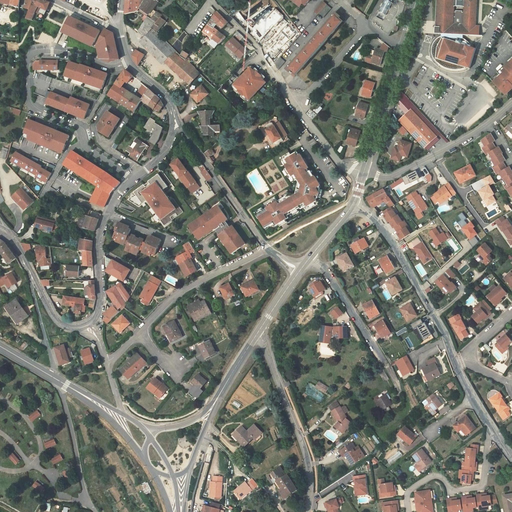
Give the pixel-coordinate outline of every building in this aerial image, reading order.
[(11,0),(11,5),(19,8),(20,0),(11,0)] [(27,0),(26,2),(25,8),(29,10),(33,0),(27,0)] [(26,19),(32,21),(34,15),(35,12),(38,6),(40,7),(47,11),(48,7),(50,3),(43,0),(33,0),(29,10),(26,19)] [(138,11),(144,1),(137,0),(135,0),(135,1),(126,0),(126,15),(138,11)] [(155,0),(144,0),(139,11),(144,15),(147,17),(152,9),(158,1),(155,0)] [(386,15),(392,3),(386,0),(384,0),(379,12),(386,15)] [(436,0),(435,27),(440,27),(439,34),(441,34),(441,36),(440,37),(438,38),(436,40),(435,41),(434,43),(433,44),(432,47),(432,49),(432,50),(432,51),(432,53),(432,56),(433,57),(434,59),(434,60),(435,60),(436,62),(438,64),(440,65),(441,66),(442,67),(443,67),(445,68),(446,69),(448,69),(449,69),(451,70),(453,70),(454,70),(455,70),(457,70),(459,70),(462,69),(464,69),(465,68),(466,67),(470,69),(476,48),(472,47),(471,45),(469,43),(467,41),(466,40),(463,38),(463,35),(477,36),(478,26),(476,26),(477,0),(464,0),(464,7),(464,12),(464,24),(453,24),(454,12),(454,7),(454,0),(436,0)] [(324,2),(315,12),(318,14),(319,13),(327,4),(324,2)] [(324,17),(331,8),(327,4),(319,13),(324,17)] [(156,12),(152,9),(147,17),(151,19),(156,12)] [(455,12),(454,12),(453,24),(464,24),(464,12),(462,12),(462,11),(456,11),(455,12)] [(162,16),(156,12),(151,19),(157,23),(157,22),(162,16)] [(228,23),(217,12),(212,17),(217,23),(223,28),(226,25),(228,23)] [(289,65),(286,69),(294,77),(342,22),(338,18),(340,16),(335,12),(332,16),(328,22),(290,66),(289,65)] [(62,32),(96,48),(98,45),(100,47),(98,49),(101,59),(110,62),(120,60),(117,50),(116,50),(114,43),(116,43),(114,33),(71,13),(62,32)] [(152,29),(157,33),(166,22),(166,21),(168,18),(163,14),(162,16),(157,22),(157,23),(152,29)] [(152,29),(157,23),(151,19),(147,17),(139,31),(146,36),(152,29)] [(213,28),(217,23),(212,17),(211,19),(208,24),(213,28)] [(275,23),(273,24),(274,25),(279,31),(282,34),(290,28),(282,17),(276,22),(275,23)] [(203,32),(212,38),(218,31),(213,28),(208,24),(203,32)] [(146,36),(142,40),(164,62),(165,62),(175,51),(157,33),(152,29),(146,36)] [(218,43),(219,44),(226,37),(218,31),(212,38),(214,40),(218,43)] [(237,33),(235,35),(241,40),(244,37),(238,32),(237,33)] [(241,46),(233,37),(230,40),(226,45),(240,58),(247,51),(243,47),(242,48),(240,47),(241,46)] [(371,63),(372,62),(380,65),(384,51),(376,48),(375,51),(368,49),(366,56),(367,56),(366,59),(367,62),(371,63)] [(145,55),(137,51),(133,57),(133,58),(138,66),(145,55)] [(181,56),(175,51),(165,62),(190,84),(200,73),(186,60),(181,57),(181,56)] [(189,55),(184,51),(181,56),(181,57),(186,60),(189,55)] [(511,56),(510,59),(511,60),(509,61),(511,64),(506,68),(504,66),(491,78),(491,79),(505,95),(511,90),(511,88),(511,56)] [(280,57),(274,63),(278,70),(285,62),(280,57)] [(42,60),(40,61),(40,70),(58,70),(58,61),(42,60)] [(81,66),(70,62),(63,80),(101,94),(108,74),(84,66),(81,65),(81,66)] [(228,80),(227,82),(230,85),(231,86),(233,89),(236,92),(238,94),(241,97),(248,103),(251,101),(250,100),(266,83),(263,80),(260,77),(262,76),(257,72),(256,73),(253,71),(250,68),(242,77),(240,75),(238,77),(234,73),(228,80)] [(256,68),(253,71),(256,73),(257,72),(262,76),(260,77),(263,80),(265,77),(256,68)] [(133,76),(125,70),(109,96),(120,103),(128,91),(122,87),(126,81),(128,83),(133,76)] [(225,77),(215,87),(218,90),(227,82),(228,80),(225,77)] [(363,90),(362,95),(371,98),(373,92),(373,89),(375,83),(366,81),(365,83),(363,90)] [(138,92),(144,96),(149,89),(143,84),(138,92)] [(202,86),(191,95),(198,103),(208,94),(202,86)] [(142,100),(149,105),(156,95),(149,89),(144,96),(142,100)] [(128,91),(120,103),(135,112),(142,100),(136,96),(128,91)] [(55,93),(51,103),(57,105),(56,108),(57,105),(66,109),(65,111),(66,112),(67,109),(72,111),(71,114),(79,117),(80,114),(86,117),(90,105),(75,98),(74,101),(55,93)] [(152,109),(153,110),(160,100),(156,95),(149,105),(152,107),(152,109)] [(164,105),(160,100),(153,110),(158,113),(164,105)] [(356,113),(355,116),(364,119),(366,113),(366,111),(368,105),(360,102),(358,109),(356,113)] [(441,133),(415,106),(399,121),(425,148),(441,133)] [(201,119),(202,119),(202,126),(206,126),(206,129),(202,129),(203,133),(202,134),(203,135),(209,135),(213,137),(213,132),(213,129),(218,129),(220,131),(220,125),(210,125),(210,119),(211,119),(211,115),(213,111),(207,111),(206,110),(205,111),(198,111),(201,116),(201,119)] [(108,111),(98,127),(99,131),(109,137),(120,119),(108,111)] [(260,129),(272,150),(272,151),(275,151),(275,150),(289,142),(290,142),(290,140),(289,139),(277,118),(274,117),(274,118),(260,126),(259,126),(259,129),(260,129)] [(155,123),(156,121),(151,118),(144,128),(153,134),(152,136),(149,141),(155,145),(159,139),(161,132),(162,130),(163,128),(155,123)] [(29,120),(28,122),(23,138),(63,154),(66,145),(64,144),(66,140),(68,141),(70,136),(56,131),(55,134),(53,133),(53,132),(51,131),(52,129),(50,128),(32,121),(29,120)] [(402,127),(399,130),(403,135),(404,134),(407,137),(409,134),(402,127)] [(352,128),(347,143),(356,146),(360,131),(352,128)] [(491,134),(481,141),(485,146),(482,148),(486,155),(489,153),(493,160),(492,160),(495,166),(493,168),(497,174),(499,173),(503,179),(504,179),(508,185),(505,187),(507,190),(508,190),(511,196),(511,197),(511,196),(511,171),(509,167),(507,168),(503,162),(506,160),(502,154),(503,154),(499,147),(496,149),(492,142),(495,141),(491,134)] [(131,147),(130,147),(127,151),(131,153),(130,155),(138,160),(145,149),(146,149),(148,147),(136,139),(134,143),(131,147)] [(396,148),(395,153),(393,152),(392,157),(402,160),(406,158),(406,157),(407,157),(411,144),(400,140),(398,149),(396,148)] [(210,157),(215,154),(211,148),(204,153),(207,158),(208,157),(210,157)] [(72,151),(65,162),(68,165),(67,167),(71,169),(72,167),(78,170),(76,173),(83,177),(85,175),(89,178),(88,180),(98,186),(90,202),(102,207),(104,208),(110,196),(111,194),(118,186),(121,183),(108,174),(89,162),(85,159),(84,159),(79,156),(80,156),(72,151)] [(21,155),(16,152),(11,161),(21,167),(26,158),(21,155)] [(290,153),(283,157),(284,159),(288,165),(286,166),(287,168),(290,174),(292,176),(294,175),(296,179),(299,183),(298,183),(301,187),(300,190),(296,194),(293,196),(291,194),(289,195),(283,198),(277,202),(275,203),(268,207),(267,208),(264,210),(258,214),(256,215),(258,219),(259,218),(264,227),(275,221),(277,225),(279,224),(280,223),(279,221),(283,219),(284,221),(286,220),(289,218),(287,216),(292,213),(298,209),(300,208),(301,209),(307,206),(308,207),(316,201),(317,198),(317,199),(318,197),(320,189),(320,188),(319,188),(320,185),(315,176),(314,177),(310,171),(309,172),(307,169),(309,168),(301,155),(299,156),(297,152),(291,155),(290,153)] [(34,162),(26,158),(21,167),(29,171),(34,162)] [(192,193),(200,187),(179,159),(171,165),(192,193)] [(42,167),(34,162),(29,171),(37,176),(41,168),(42,167)] [(470,165),(455,173),(461,183),(475,176),(470,165)] [(51,174),(41,168),(37,176),(36,177),(46,183),(51,174)] [(202,172),(208,181),(212,178),(206,169),(202,172)] [(421,177),(418,170),(402,178),(403,181),(405,185),(421,177)] [(132,197),(128,200),(139,207),(147,202),(165,226),(173,220),(171,217),(176,213),(178,216),(183,212),(173,198),(170,201),(168,198),(167,197),(165,198),(162,195),(164,193),(162,191),(163,190),(168,187),(159,174),(149,182),(145,185),(144,185),(138,190),(139,192),(132,197)] [(480,192),(488,205),(496,201),(492,195),(494,194),(489,185),(495,182),(490,175),(483,179),(487,187),(481,190),(482,192),(480,192)] [(445,186),(445,187),(439,191),(434,195),(435,196),(432,198),(435,203),(438,201),(440,204),(456,193),(449,183),(445,186)] [(33,201),(21,188),(14,195),(19,201),(18,202),(24,209),(33,201)] [(387,203),(391,200),(388,196),(387,196),(386,192),(384,189),(373,195),(375,198),(378,197),(380,201),(382,200),(383,202),(384,201),(386,204),(387,203)] [(410,201),(409,202),(417,215),(420,213),(428,208),(419,195),(418,196),(416,191),(407,197),(410,201)] [(371,207),(373,208),(381,203),(380,201),(377,203),(375,198),(373,195),(366,198),(368,202),(371,207)] [(196,231),(193,232),(199,240),(212,231),(211,229),(212,228),(215,229),(216,230),(219,235),(222,240),(223,239),(226,244),(225,245),(232,254),(240,248),(238,246),(244,242),(232,226),(230,227),(226,221),(228,219),(218,206),(213,209),(214,211),(210,214),(208,212),(191,225),(196,231)] [(392,210),(390,207),(389,207),(385,211),(387,214),(385,214),(384,216),(386,219),(388,222),(389,221),(397,216),(393,210),(392,210)] [(81,214),(82,214),(88,216),(90,210),(83,208),(81,214)] [(467,236),(470,234),(471,236),(476,233),(473,228),(474,227),(471,222),(468,225),(465,220),(467,219),(462,212),(458,216),(461,220),(458,223),(462,229),(460,230),(464,235),(466,233),(467,236)] [(97,226),(99,219),(88,216),(82,214),(77,227),(85,229),(95,231),(97,226)] [(397,216),(389,221),(393,228),(394,227),(396,226),(398,229),(406,223),(404,220),(402,222),(398,215),(397,216)] [(511,231),(511,230),(511,229),(511,227),(507,220),(506,221),(502,216),(495,221),(502,231),(503,230),(509,240),(510,239),(511,242),(511,231)] [(55,221),(38,217),(35,227),(43,229),(43,228),(51,230),(52,227),(53,228),(55,221)] [(280,223),(279,224),(280,227),(287,222),(286,220),(284,221),(283,219),(279,221),(280,223)] [(129,229),(125,227),(125,225),(119,222),(116,228),(118,229),(118,231),(117,231),(114,238),(115,238),(117,239),(116,242),(125,245),(125,243),(128,244),(127,248),(139,253),(140,249),(143,251),(142,252),(151,256),(152,254),(154,254),(155,255),(161,240),(155,237),(154,239),(151,238),(149,237),(146,244),(143,242),(144,240),(140,238),(140,239),(139,240),(135,239),(136,237),(136,236),(132,235),(131,237),(128,236),(131,230),(129,229)] [(398,229),(400,232),(398,233),(397,233),(401,240),(410,234),(406,228),(408,227),(406,223),(398,229)] [(436,240),(439,245),(448,239),(440,226),(430,233),(435,241),(436,240)] [(475,236),(470,239),(468,241),(473,248),(479,242),(475,236)] [(0,251),(9,264),(17,258),(6,244),(1,239),(0,238),(0,251)] [(355,243),(351,245),(356,254),(369,246),(364,238),(360,240),(355,243)] [(93,241),(82,239),(81,239),(81,241),(80,249),(79,250),(81,250),(83,251),(92,251),(92,248),(92,246),(92,245),(93,241)] [(182,264),(180,265),(186,276),(191,273),(191,274),(197,271),(191,260),(192,259),(190,254),(195,251),(189,242),(184,245),(187,252),(178,257),(182,264)] [(424,263),(433,257),(423,242),(414,248),(424,263)] [(492,251),(485,243),(477,250),(481,255),(484,258),(482,260),(486,265),(492,260),(489,256),(488,255),(489,254),(492,251)] [(37,255),(38,260),(40,260),(41,266),(50,265),(49,259),(46,259),(45,246),(36,245),(37,247),(36,247),(36,249),(37,255)] [(93,267),(93,263),(92,251),(83,251),(84,259),(84,266),(93,267)] [(354,266),(347,253),(337,258),(339,262),(339,263),(344,271),(354,266)] [(391,261),(387,255),(379,260),(386,273),(395,269),(392,263),(393,262),(392,260),(391,261)] [(130,270),(112,261),(108,269),(106,272),(124,281),(130,270)] [(67,266),(66,276),(78,277),(79,267),(67,266)] [(450,268),(447,271),(453,278),(456,275),(450,268)] [(505,281),(509,277),(508,275),(505,272),(501,276),(505,281)] [(1,274),(0,274),(0,286),(6,283),(9,287),(17,282),(12,274),(4,278),(1,274)] [(444,274),(436,281),(446,293),(449,290),(454,286),(451,283),(444,274)] [(152,277),(140,298),(143,299),(148,302),(152,294),(154,295),(161,282),(152,277)] [(402,290),(395,277),(386,283),(388,286),(388,287),(393,295),(402,290)] [(259,290),(254,280),(245,285),(241,287),(246,297),(259,290)] [(326,289),(321,281),(309,289),(314,296),(322,291),(326,289)] [(131,297),(121,283),(107,292),(116,305),(118,310),(127,303),(131,297)] [(235,295),(229,283),(220,288),(226,299),(235,295)] [(487,297),(494,304),(500,298),(501,299),(507,294),(499,285),(497,288),(492,292),(487,297)] [(154,295),(152,294),(148,302),(143,299),(142,302),(148,305),(154,295)] [(84,306),(82,306),(83,303),(84,303),(85,298),(64,296),(63,305),(71,306),(71,305),(76,305),(76,307),(75,313),(81,314),(81,311),(85,312),(85,306),(84,306)] [(484,299),(481,302),(489,311),(492,309),(484,299)] [(194,303),(188,307),(195,321),(211,313),(205,300),(201,302),(195,305),(194,303)] [(22,307),(17,301),(7,308),(18,324),(18,323),(21,321),(33,312),(30,308),(27,304),(22,307)] [(379,314),(372,301),(363,306),(368,315),(370,319),(379,314)] [(489,311),(481,302),(478,304),(482,308),(477,312),(472,317),(478,323),(487,316),(488,317),(491,313),(489,311)] [(104,315),(107,317),(111,320),(125,308),(127,303),(118,310),(116,305),(104,315)] [(415,312),(410,304),(401,309),(408,321),(417,316),(415,312)] [(343,314),(338,308),(331,313),(336,319),(343,314)] [(462,320),(459,315),(451,319),(456,329),(455,329),(460,339),(468,334),(465,329),(466,328),(461,320),(462,320)] [(123,316),(113,325),(117,329),(118,328),(122,332),(130,324),(123,316)] [(413,329),(417,327),(416,327),(423,323),(421,319),(411,324),(413,329)] [(383,320),(374,325),(382,338),(391,333),(383,320)] [(174,321),(164,327),(172,342),(182,337),(174,321)] [(427,327),(425,322),(423,323),(416,327),(417,327),(423,339),(432,335),(427,327)] [(330,330),(330,327),(322,326),(321,335),(322,335),(322,341),(330,342),(333,342),(333,337),(334,337),(333,330),(330,330)] [(334,338),(347,338),(347,327),(333,327),(333,330),(334,337),(334,338)] [(322,335),(321,335),(320,342),(330,343),(330,342),(322,341),(322,335)] [(511,342),(506,335),(498,342),(499,343),(496,346),(502,353),(506,350),(504,349),(507,346),(511,342)] [(205,343),(199,346),(201,350),(202,350),(206,358),(216,353),(210,340),(205,343)] [(59,360),(61,365),(70,362),(68,358),(66,350),(64,345),(55,348),(57,353),(59,353),(61,359),(59,360)] [(84,360),(86,365),(94,362),(90,348),(81,351),(83,356),(84,360)] [(138,353),(129,361),(130,362),(132,364),(136,361),(135,359),(139,355),(138,353)] [(130,362),(121,370),(129,379),(142,366),(139,364),(144,360),(139,355),(135,359),(136,361),(132,364),(130,362)] [(406,356),(396,362),(404,376),(414,370),(406,356)] [(435,364),(437,363),(435,358),(427,362),(429,366),(421,370),(426,381),(441,375),(435,364)] [(384,371),(379,374),(381,376),(383,375),(385,380),(388,378),(384,371)] [(207,381),(199,375),(192,383),(195,385),(190,391),(198,397),(203,391),(200,389),(207,381)] [(147,388),(154,393),(155,392),(161,397),(168,388),(155,378),(147,388)] [(329,388),(318,382),(316,387),(326,393),(329,388)] [(198,397),(190,391),(188,393),(196,400),(198,397)] [(499,393),(497,394),(501,399),(502,399),(504,403),(506,402),(499,393)] [(380,398),(376,400),(385,413),(391,410),(389,406),(392,404),(385,394),(383,396),(380,398)] [(433,416),(437,413),(435,410),(442,405),(433,394),(423,402),(426,406),(426,408),(427,410),(429,410),(433,416)] [(507,406),(504,403),(502,399),(501,399),(497,394),(490,399),(493,405),(494,404),(499,412),(498,412),(501,416),(508,411),(510,410),(507,406)] [(336,400),(329,406),(332,411),(340,406),(336,400)] [(347,428),(348,429),(353,424),(346,418),(347,418),(344,414),(348,411),(346,407),(344,406),(341,408),(340,406),(332,411),(339,422),(335,426),(343,433),(347,428)] [(37,411),(30,417),(33,422),(41,415),(37,411)] [(510,415),(508,411),(501,416),(503,420),(510,415)] [(475,428),(466,416),(459,421),(460,422),(458,424),(458,422),(453,426),(463,438),(475,428)] [(262,432),(254,424),(247,432),(254,438),(257,441),(261,436),(260,434),(262,432)] [(235,433),(240,438),(238,440),(245,447),(254,438),(247,432),(242,426),(235,433)] [(399,434),(405,439),(404,440),(410,445),(417,437),(405,427),(399,434)] [(45,444),(47,449),(57,445),(54,439),(45,444)] [(478,445),(471,444),(471,448),(467,448),(465,463),(465,465),(462,465),(462,470),(460,470),(460,475),(462,475),(462,478),(461,483),(471,484),(471,480),(473,481),(474,471),(476,471),(477,462),(475,462),(476,454),(478,454),(478,445)] [(355,448),(352,450),(349,445),(339,452),(342,457),(345,455),(351,465),(364,456),(358,446),(355,448)] [(422,448),(413,455),(419,463),(423,468),(432,461),(422,448)] [(9,457),(16,464),(20,460),(14,453),(9,457)] [(52,460),(55,465),(64,460),(62,455),(52,460)] [(286,475),(285,475),(280,467),(267,476),(271,480),(272,480),(274,483),(284,498),(296,490),(286,475)] [(367,492),(365,475),(353,477),(354,481),(355,481),(356,485),(357,493),(367,492)] [(222,477),(213,476),(213,482),(212,482),(211,497),(221,497),(222,477)] [(33,486),(42,492),(45,487),(36,481),(33,486)] [(245,482),(234,491),(240,499),(255,487),(250,482),(247,484),(245,482)] [(392,482),(381,484),(381,489),(382,492),(380,492),(381,498),(395,496),(394,492),(393,487),(395,487),(395,485),(393,486),(392,482)] [(357,493),(356,485),(354,485),(355,496),(367,494),(367,492),(357,493)] [(433,511),(430,490),(415,492),(416,498),(417,497),(419,511),(418,511),(433,511)] [(481,494),(481,497),(477,498),(478,507),(479,510),(485,509),(484,506),(488,505),(491,505),(490,496),(487,496),(487,493),(481,494)] [(511,494),(503,496),(506,511),(511,511),(511,503),(511,502),(511,501),(511,494)] [(466,496),(466,499),(462,500),(463,509),(463,511),(466,511),(470,511),(469,508),(473,508),(477,507),(475,498),(472,498),(472,495),(466,496)] [(341,503),(340,498),(324,503),(326,508),(328,507),(329,511),(338,511),(337,508),(339,508),(338,504),(341,503)] [(451,501),(447,502),(448,511),(454,511),(454,510),(458,510),(462,509),(460,500),(457,500),(457,498),(451,498),(451,501)] [(396,505),(396,500),(382,503),(383,508),(385,508),(386,511),(385,511),(397,511),(397,510),(399,510),(398,504),(396,505)] [(219,509),(220,504),(212,502),(210,507),(205,506),(203,511),(219,511),(220,510),(219,509)]
